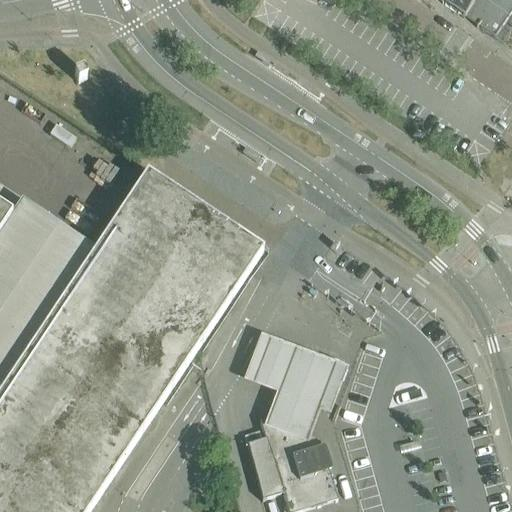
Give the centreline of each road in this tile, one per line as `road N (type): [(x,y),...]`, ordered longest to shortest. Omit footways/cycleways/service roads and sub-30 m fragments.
road 1 (secondary): [(112,0),(167,74),(437,264),(471,302)]
road 2 (secondary): [(507,284),(473,229),(215,58),(168,0)]
road 3 (unclassified): [(511,85),(382,0)]
